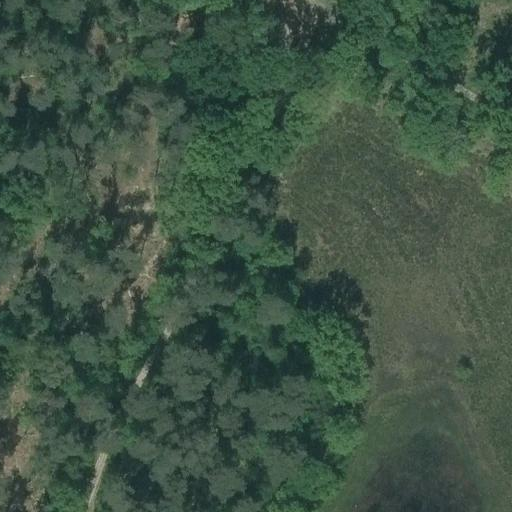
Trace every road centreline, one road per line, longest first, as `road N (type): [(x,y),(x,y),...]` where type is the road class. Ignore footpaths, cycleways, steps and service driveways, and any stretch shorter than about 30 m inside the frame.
road 1 (track): [(301,5),(248,104),(168,328),(111,431),(80,511)]
road 2 (track): [(511,141),(301,5)]
